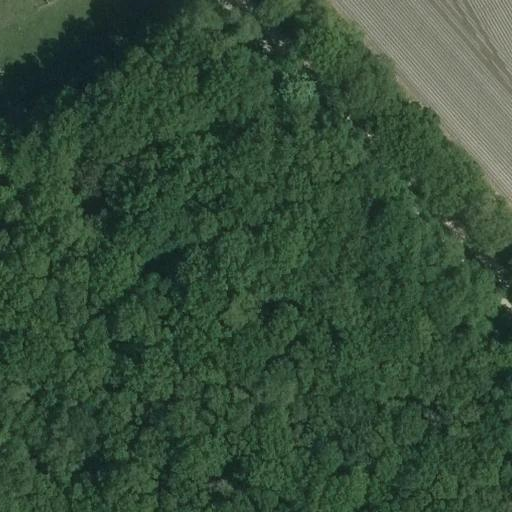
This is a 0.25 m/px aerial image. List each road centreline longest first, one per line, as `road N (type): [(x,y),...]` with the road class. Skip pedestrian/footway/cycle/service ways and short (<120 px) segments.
road 1 (track): [(152,511),(164,489),(191,300),(212,0)]
road 2 (track): [(511,291),(240,0)]
